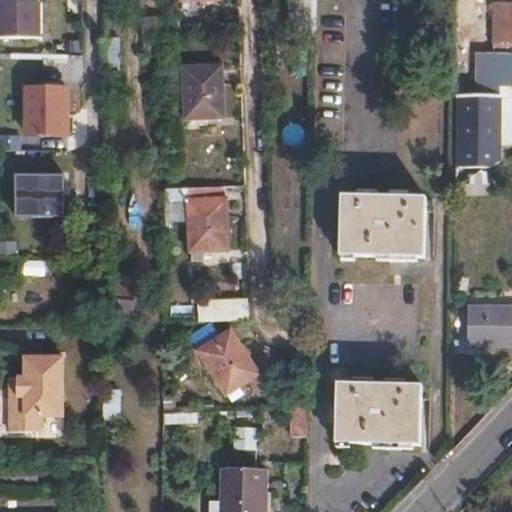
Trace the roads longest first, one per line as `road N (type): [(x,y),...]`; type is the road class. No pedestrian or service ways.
road 1 (unknown): [(332,511),(326,210),(351,150),(362,57),(343,0)]
road 2 (unclassified): [(429,511),(511,425)]
